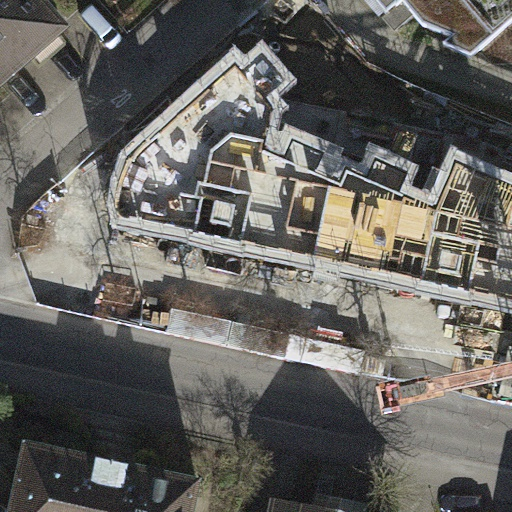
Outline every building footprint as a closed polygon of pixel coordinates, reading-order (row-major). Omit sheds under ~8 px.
[(0,0),(0,79),(57,30),(30,0),(0,0)] [(511,0),(389,0),(397,9),(408,1),(417,10),(415,19),(417,26),(454,39),(463,32),(480,52),(511,21),(511,0)] [(140,226),(351,269),(375,152),(308,138),(327,45),(251,29),(232,120),(165,106),(140,226)] [(511,186),(463,175),(438,282),(511,299),(511,186)] [(192,511),(199,484),(26,447),(12,511),(192,511)] [(325,511),(281,502),(279,511),(325,511)]
